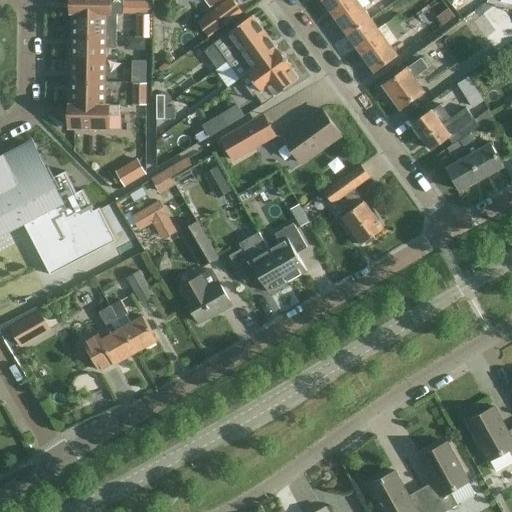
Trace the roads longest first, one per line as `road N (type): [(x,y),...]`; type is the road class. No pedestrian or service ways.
road 1 (unclassified): [(74,511),(511,260)]
road 2 (residential): [(55,464),(449,230)]
road 3 (residential): [(225,511),(415,379),(511,324)]
road 4 (residential): [(449,230),(282,0)]
road 5 (residential): [(0,126),(28,111),(27,3),(20,0)]
road 6 (residential): [(0,357),(55,464)]
